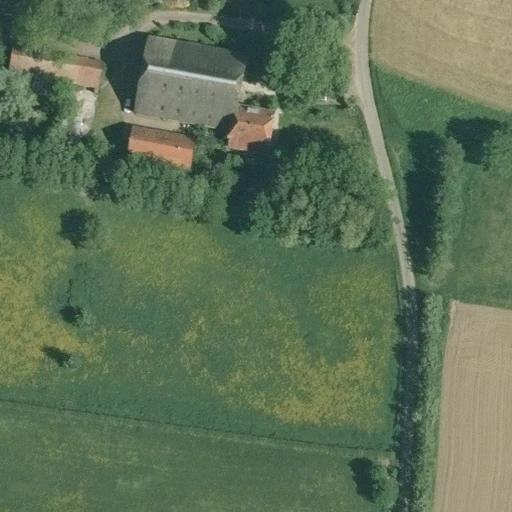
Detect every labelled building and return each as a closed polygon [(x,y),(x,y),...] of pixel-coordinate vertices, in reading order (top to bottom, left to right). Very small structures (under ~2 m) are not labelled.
[(134,114),(230,132),(234,109),(237,110),(245,57),(149,39),(134,114)] [(99,90),(103,63),(12,48),(7,75),(99,90)] [(234,109),(230,132),(227,148),(266,155),(273,116),(237,110),(234,109)] [(76,151),(81,120),(63,117),(58,148),(76,151)] [(196,140),(132,128),(126,161),(190,173),(196,140)]
